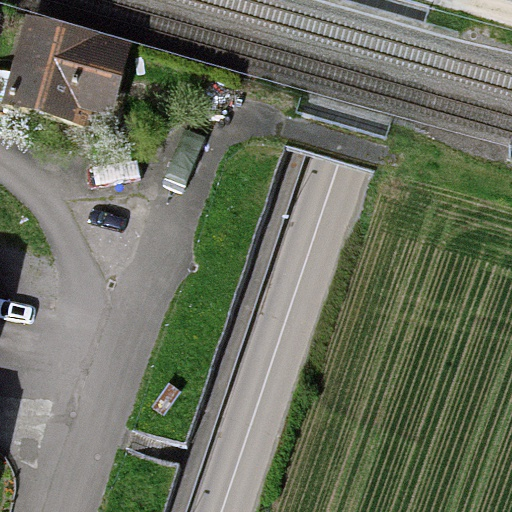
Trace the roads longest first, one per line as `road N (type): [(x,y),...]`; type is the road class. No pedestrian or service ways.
road 1 (unclassified): [(394,0),(220,511)]
road 2 (track): [(112,298),(168,229),(205,138),(241,120),(385,159)]
